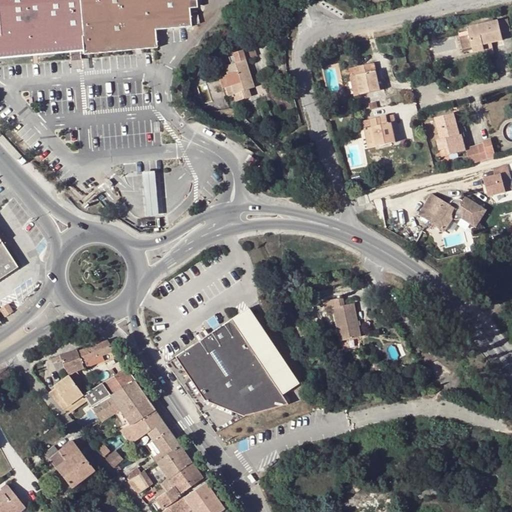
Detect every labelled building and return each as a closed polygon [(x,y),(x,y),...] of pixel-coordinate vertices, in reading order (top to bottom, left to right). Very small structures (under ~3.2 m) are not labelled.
[(0,0),(0,52),(65,46),(64,35),(82,34),(84,51),(157,44),(155,26),(190,23),(188,6),(187,0),(0,0)] [(0,0),(0,59),(65,52),(65,46),(0,52),(0,0)] [(501,32),(501,34),(510,32),(507,19),(498,21),(501,32)] [(470,35),(474,53),(484,50),(483,45),(491,43),(503,41),(501,34),(501,32),(498,21),(468,28),(470,35)] [(65,52),(84,51),(82,34),(64,35),(65,46),(65,52)] [(470,35),(460,37),(463,50),(472,48),(470,35)] [(249,58),(258,55),(254,46),(245,49),(249,58)] [(225,66),(228,75),(234,94),(236,101),(243,98),(241,91),(248,89),(254,87),(246,61),(247,60),(244,50),(232,54),(233,56),(229,57),(231,65),(225,66)] [(355,68),(361,94),(386,89),(384,79),(378,81),(374,63),(355,68)] [(250,96),(248,89),(241,91),(243,98),(250,96)] [(439,151),(447,149),(457,146),(454,132),(458,130),(454,113),(435,118),(440,135),(441,140),(436,141),(439,151)] [(393,114),(363,122),(366,136),(373,134),(376,146),(396,142),(395,136),(393,132),(397,131),(393,114)] [(457,146),(447,149),(448,156),(466,151),(465,150),(462,134),(459,135),(458,130),(454,132),(457,146)] [(373,134),(366,136),(369,148),(376,146),(373,134)] [(491,140),(483,142),(484,145),(487,159),(495,157),(491,140)] [(484,145),(477,146),(481,161),(487,159),(484,145)] [(477,146),(465,150),(466,151),(469,164),(481,161),(477,146)] [(511,189),(511,177),(508,164),(494,168),(496,176),(485,179),(489,196),(511,189)] [(154,168),(142,169),(144,194),(146,216),(158,215),(156,193),(154,168)] [(434,193),(424,207),(435,214),(430,221),(445,231),(454,218),(462,217),(476,225),(486,209),(467,197),(465,200),(464,201),(451,204),(434,193)] [(419,214),(430,221),(435,214),(424,207),(419,214)] [(2,242),(0,243),(0,280),(20,268),(2,242)] [(345,299),(330,301),(332,309),(335,309),(342,342),(362,338),(356,305),(346,306),(345,299)] [(11,307),(3,312),(7,318),(15,313),(11,307)] [(238,315),(230,320),(247,344),(255,339),(238,315)] [(286,405),(247,344),(230,320),(207,335),(196,341),(173,356),(203,400),(244,417),(286,405)] [(196,341),(207,335),(204,329),(193,336),(196,341)] [(77,350),(59,356),(61,361),(65,370),(70,374),(84,369),(82,363),(104,355),(114,351),(108,341),(78,352),(77,350)] [(105,360),(104,355),(82,363),(84,369),(105,360)] [(131,425),(155,410),(135,382),(126,370),(84,395),(89,401),(93,407),(103,422),(116,414),(121,411),(129,423),(131,425)] [(57,389),(50,394),(67,413),(72,410),(69,406),(84,395),(70,375),(55,386),(57,389)] [(131,425),(122,431),(131,445),(148,433),(154,441),(169,431),(155,410),(131,425)] [(158,463),(181,447),(169,431),(154,441),(162,453),(154,458),(158,463)] [(112,437),(116,443),(120,448),(127,442),(120,432),(112,437)] [(103,443),(108,449),(116,443),(112,437),(103,443)] [(95,469),(89,462),(73,439),(59,450),(55,445),(45,452),(64,477),(57,482),(61,486),(65,492),(72,487),(95,469)] [(108,449),(103,443),(96,447),(106,457),(110,452),(108,449)] [(158,463),(169,479),(192,463),(181,447),(158,463)] [(98,467),(92,459),(89,462),(95,469),(98,467)] [(168,506),(185,494),(184,492),(203,479),(192,463),(169,479),(161,484),(168,493),(162,497),(163,499),(167,504),(168,506)] [(131,481),(141,474),(142,474),(138,469),(130,474),(131,476),(129,477),(131,481)] [(128,483),(134,490),(146,481),(141,474),(131,481),(128,483)] [(251,474),(247,477),(252,483),(256,480),(251,474)] [(137,493),(141,498),(153,489),(150,484),(137,493)] [(188,511),(193,509),(195,511),(219,511),(224,509),(206,484),(185,498),(170,507),(165,511),(188,511)] [(0,511),(19,511),(26,507),(7,485),(1,491),(4,495),(0,498),(0,511)] [(65,492),(61,486),(56,490),(60,496),(65,492)] [(167,504),(163,499),(158,502),(162,507),(167,504)]
